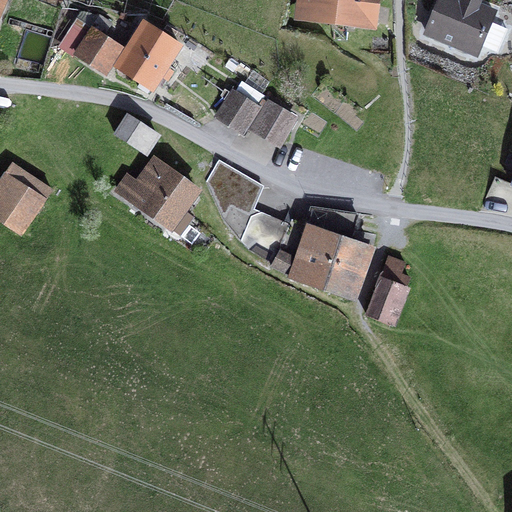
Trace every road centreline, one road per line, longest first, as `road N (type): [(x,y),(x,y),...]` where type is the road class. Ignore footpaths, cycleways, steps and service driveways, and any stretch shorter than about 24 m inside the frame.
road 1 (residential): [(511,224),(315,199),(139,105),(0,83)]
road 2 (track): [(366,330),(494,511)]
